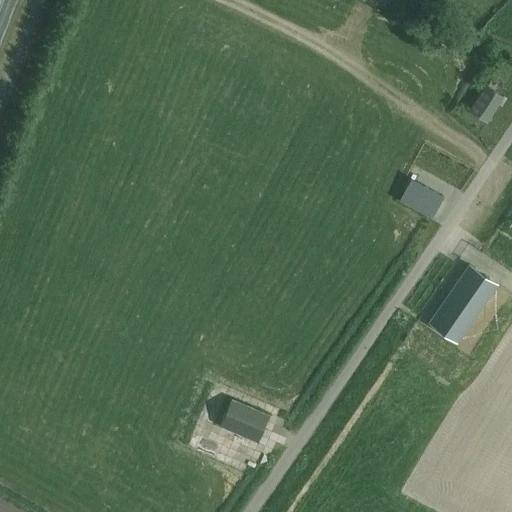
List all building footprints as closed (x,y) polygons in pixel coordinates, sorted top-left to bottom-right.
[(487,121),(503,96),(486,84),(469,110),(487,121)] [(399,199),(431,217),(443,196),(411,178),(399,199)] [(437,250),(449,258),(466,232),(454,224),(437,250)] [(449,336),(489,278),(470,264),(429,323),(449,336)] [(257,443),(269,415),(231,398),(218,426),(257,443)]
